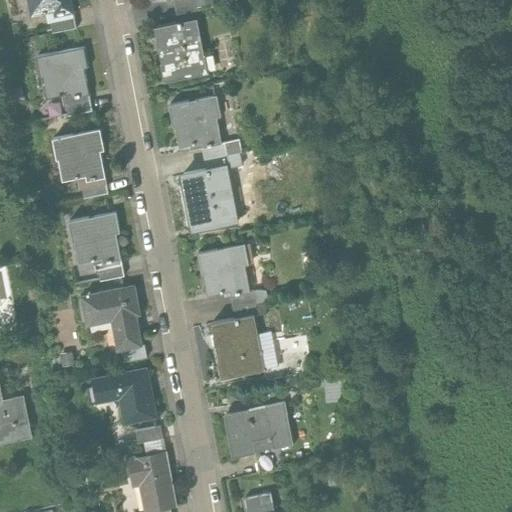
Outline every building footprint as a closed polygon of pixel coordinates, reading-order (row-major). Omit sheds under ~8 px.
[(22,0),(26,17),(47,13),(48,16),(69,12),(66,0),(22,0)] [(181,0),(182,9),(200,5),(199,0),(181,0)] [(200,5),(182,9),(184,18),(191,16),(202,14),(200,5)] [(184,18),(152,23),(154,34),(152,35),(154,46),(156,46),(159,61),(157,61),(162,87),(202,79),(191,16),(184,18)] [(85,48),(35,57),(39,80),(43,79),(47,99),(68,95),(69,98),(90,94),(86,73),(89,72),(85,48)] [(218,95),(165,105),(170,134),(174,134),(177,152),(205,146),(206,150),(224,146),(220,125),(223,124),(218,95)] [(103,128),(53,137),(57,160),(61,159),(65,180),(86,176),(86,179),(107,175),(103,153),(107,152),(103,128)] [(224,146),(206,150),(208,158),(225,155),(224,146)] [(225,155),(208,158),(209,167),(223,164),(227,164),(225,155)] [(209,167),(181,172),(183,183),(182,184),(184,195),(186,195),(188,211),(187,211),(191,233),(234,225),(223,164),(209,167)] [(116,207),(66,216),(70,239),(75,238),(78,259),(99,255),(100,258),(121,254),(117,232),(121,231),(116,207)] [(248,244),(195,254),(200,283),(204,282),(207,300),(236,295),(237,298),(254,295),(250,273),(253,272),(248,244)] [(142,315),(136,283),(81,294),(87,325),(113,321),(118,347),(142,342),(137,316),(142,315)] [(254,295),(237,298),(238,307),(255,304),(254,295)] [(255,304),(238,307),(240,317),(251,315),(257,314),(255,304)] [(240,317),(209,323),(211,334),(210,334),(212,346),(214,346),(216,361),(215,362),(219,383),(262,376),(251,315),(240,317)] [(158,417),(147,360),(97,369),(103,401),(129,396),(134,422),(158,417)] [(0,374),(0,465),(32,458),(19,396),(5,399),(0,374)] [(282,402),(224,413),(232,454),(259,449),(290,443),(282,402)] [(164,421),(141,424),(145,448),(168,445),(164,421)] [(290,443),(259,449),(262,468),(294,462),(290,443)] [(177,507),(166,450),(128,458),(134,489),(149,486),(154,511),(177,507)] [(277,511),(273,491),(240,498),(243,511),(305,511),(305,507),(280,511),(277,511)]
